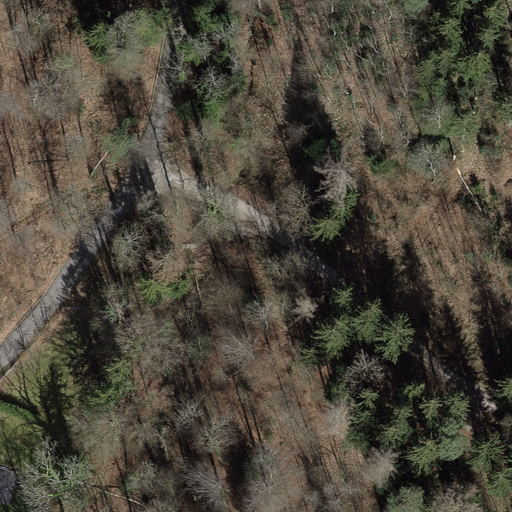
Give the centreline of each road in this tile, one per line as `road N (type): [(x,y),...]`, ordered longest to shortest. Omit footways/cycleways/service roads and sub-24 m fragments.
road 1 (track): [(511,413),(428,361),(290,243),(150,153)]
road 2 (track): [(0,366),(150,153),(173,91),(178,0)]
